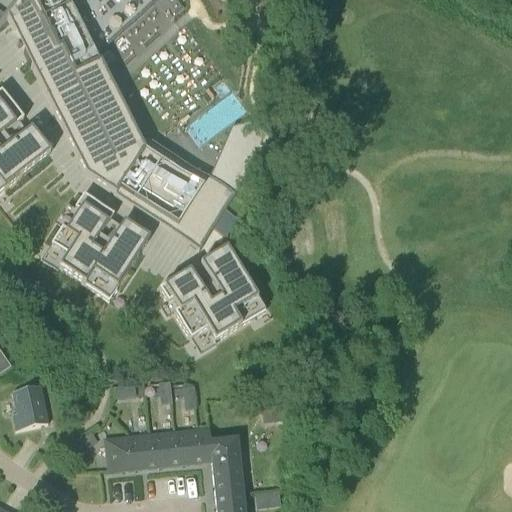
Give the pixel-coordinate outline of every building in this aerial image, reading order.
[(0,0),(0,29),(6,22),(14,40),(85,180),(198,254),(228,209),(231,204),(233,202),(235,199),(270,146),(254,124),(253,125),(231,131),(213,172),(211,176),(209,182),(133,131),(98,63),(159,8),(151,0),(8,0),(4,4),(0,0)] [(0,195),(49,157),(30,133),(0,156),(0,140),(22,123),(0,95),(0,195)] [(91,253),(112,220),(83,200),(74,214),(78,216),(65,236),(61,233),(50,250),(66,260),(58,272),(108,305),(148,243),(123,226),(101,259),(91,253)] [(240,227),(224,217),(215,233),(231,243),(240,227)] [(220,302),(209,308),(189,274),(158,293),(167,307),(171,305),(178,315),(173,318),(190,344),(206,334),(213,346),(264,315),(225,252),(199,268),(220,302)] [(12,396),(12,400),(16,417),(11,418),(15,435),(47,428),(39,390),(12,396)] [(198,435),(174,438),(178,469),(201,467),(198,435)] [(151,440),(155,471),(178,469),(174,438),(151,440)] [(151,440),(128,443),(132,474),(155,471),(151,440)] [(109,476),(132,474),(128,443),(127,443),(105,445),(109,476)] [(214,501),(242,498),(237,453),(236,443),(234,443),(218,444),(208,445),(214,501)] [(214,501),(215,511),(243,511),(242,498),(214,501)]
